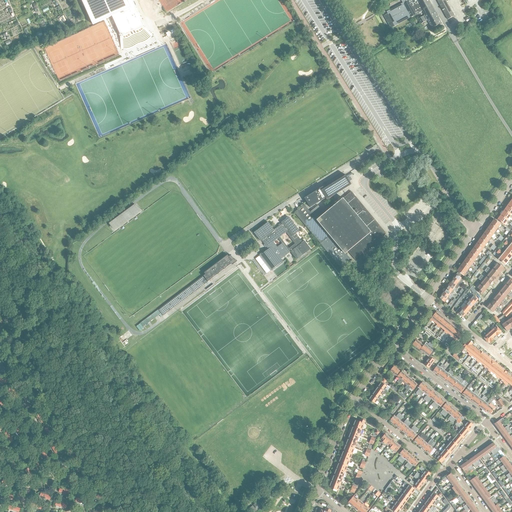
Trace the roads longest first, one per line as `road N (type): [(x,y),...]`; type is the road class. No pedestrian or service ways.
road 1 (secondary): [(222,511),(0,213)]
road 2 (residential): [(426,296),(511,178)]
road 3 (residential): [(488,422),(391,346)]
